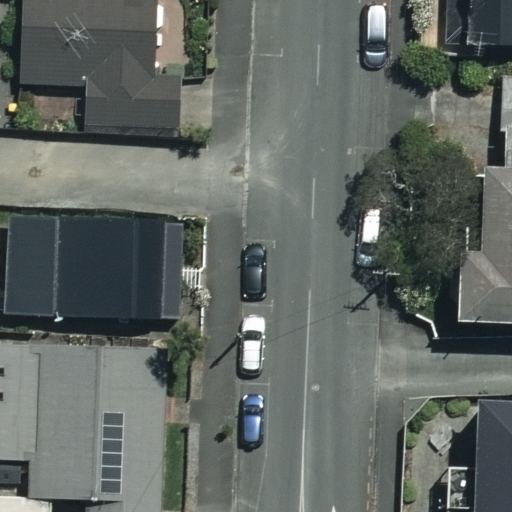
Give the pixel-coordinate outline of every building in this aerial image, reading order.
[(154,0),(25,0),(23,85),(89,87),(88,133),(177,136),(179,78),(152,77),(154,0)] [(511,0),(439,0),(437,45),(511,49),(511,0)] [(511,79),(506,79),(505,170),(486,170),(486,253),(460,253),(459,324),(511,324),(511,79)] [(163,217),(9,214),(6,317),(161,320),(163,217)] [(0,472),(43,473),(43,502),(100,503),(100,511),(169,511),(169,499),(189,499),(191,410),(107,409),(108,362),(0,359),(0,472)] [(511,511),(511,403),(480,403),(477,468),(450,467),(447,511),(511,511)] [(50,511),(51,505),(0,503),(0,511),(50,511)]
